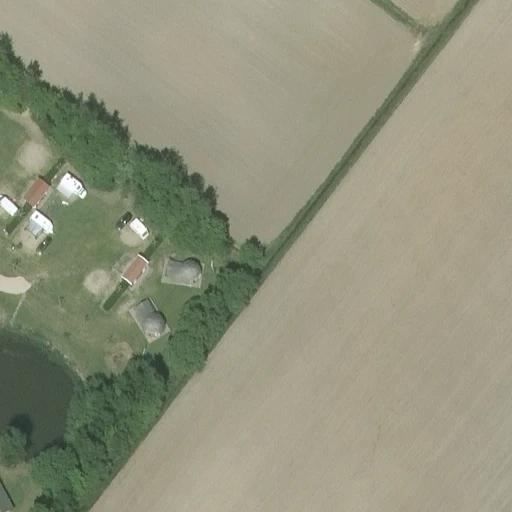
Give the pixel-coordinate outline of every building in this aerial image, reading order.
[(0,177),(0,191),(16,198),(21,187),(0,177)] [(37,211),(51,189),(38,181),(24,203),(37,211)] [(28,222),(15,240),(41,258),(53,239),(28,222)] [(121,278),(131,287),(149,268),(139,258),(121,278)] [(203,287),(206,262),(168,259),(165,284),(203,287)] [(98,266),(86,281),(102,294),(114,278),(98,266)] [(151,343),(172,332),(154,298),(132,310),(151,343)] [(11,511),(0,489),(0,511),(11,511)]
